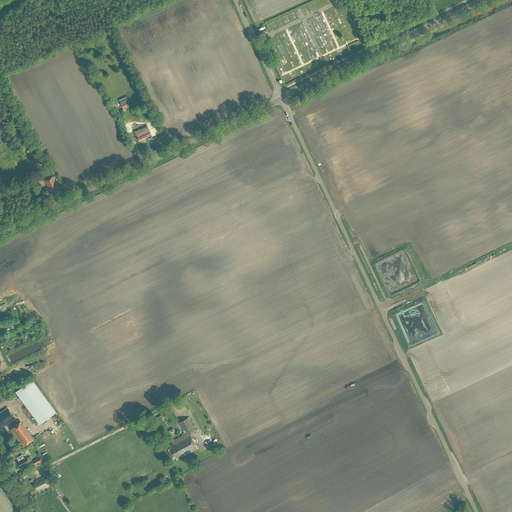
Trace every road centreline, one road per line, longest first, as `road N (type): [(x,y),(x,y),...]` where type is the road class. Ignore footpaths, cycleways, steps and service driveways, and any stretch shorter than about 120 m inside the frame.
road 1 (unclassified): [(476,511),(281,97)]
road 2 (tertiary): [(0,231),(281,97)]
road 3 (tertiary): [(281,97),(483,0)]
road 4 (track): [(179,408),(156,411),(16,481)]
